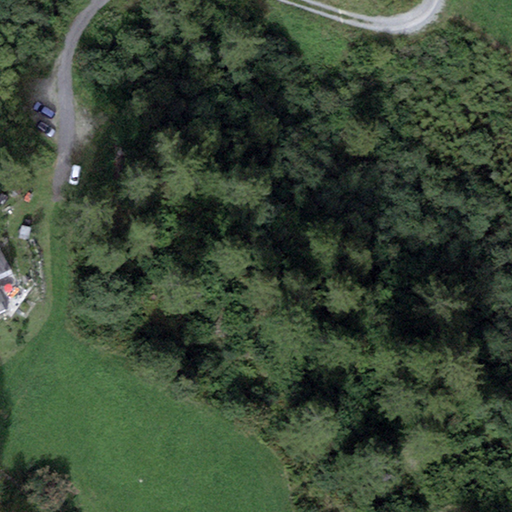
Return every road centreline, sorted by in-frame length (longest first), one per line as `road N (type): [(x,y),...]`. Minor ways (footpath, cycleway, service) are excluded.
road 1 (track): [(100,0),(80,20),(65,60),(70,113),(53,312),(0,377)]
road 2 (track): [(438,0),(431,12),(403,23),(356,19),(300,0)]
